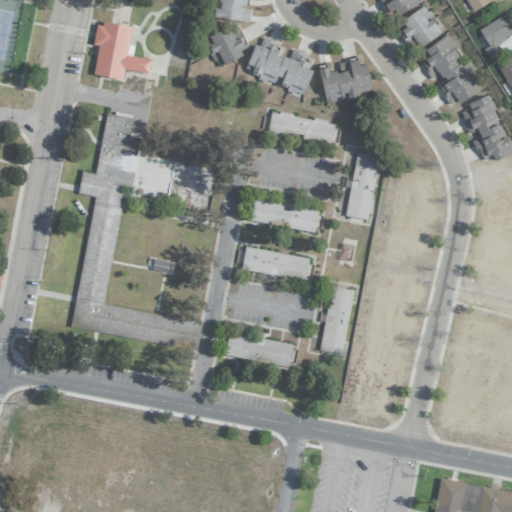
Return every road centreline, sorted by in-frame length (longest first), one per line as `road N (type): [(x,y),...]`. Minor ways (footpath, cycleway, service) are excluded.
road 1 (residential): [(0,372),(511,466)]
road 2 (residential): [(343,0),(440,142),(455,190),(407,447)]
road 3 (residential): [(64,0),(0,351)]
road 4 (residential): [(192,407),(213,285)]
